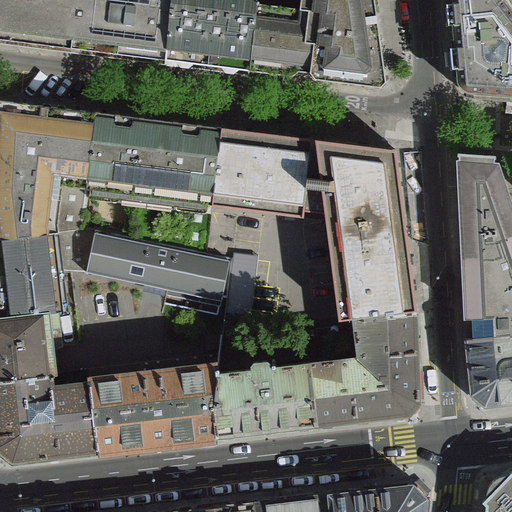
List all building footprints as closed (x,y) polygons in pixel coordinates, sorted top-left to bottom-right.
[(0,0),(0,39),(73,48),(78,0),(0,0)] [(167,59),(172,0),(78,0),(73,48),(167,59)] [(250,71),(258,4),(258,0),(172,0),(167,59),(250,71)] [(375,0),(302,0),(301,10),(310,11),(378,18),(375,0)] [(511,6),(507,0),(450,0),(457,78),(475,94),(511,96),(511,6)] [(306,42),(310,11),(301,10),(258,4),(250,71),(293,76),(300,71),(312,73),(315,43),(306,42)] [(378,18),(310,11),(306,42),(315,43),(312,73),(317,79),(382,87),(387,82),(378,18)] [(0,240),(61,232),(59,222),(64,185),(88,188),(96,113),(0,100),(0,240)] [(222,128),(96,113),(88,188),(140,195),(213,205),(222,128)] [(305,211),(313,138),(222,128),(213,205),(304,217),(305,211)] [(326,213),(316,138),(313,138),(305,211),(326,213)] [(326,213),(329,229),(406,218),(396,149),(316,138),(326,213)] [(495,156),(459,153),(464,259),(496,258),(502,256),(497,241),(511,235),(511,201),(499,164),(494,163),(495,156)] [(82,229),(88,188),(64,185),(59,222),(61,232),(82,229)] [(140,195),(136,239),(153,242),(207,254),(213,205),(140,195)] [(355,316),(418,310),(406,218),(329,229),(340,318),(355,316)] [(88,272),(96,230),(91,228),(82,229),(61,232),(65,271),(88,272)] [(146,284),(153,242),(136,239),(96,230),(88,272),(146,284)] [(54,351),(63,346),(60,313),(70,311),(65,271),(61,232),(0,240),(0,306),(1,318),(0,318),(0,380),(52,374),(56,373),(55,362),(54,351)] [(511,235),(497,241),(502,256),(496,258),(464,259),(467,318),(473,317),(474,337),(507,334),(511,335),(511,235)] [(226,300),(232,259),(207,254),(153,242),(146,284),(226,300)] [(226,300),(146,284),(143,299),(187,308),(224,316),(226,300)] [(224,316),(187,308),(184,338),(223,334),(224,316)] [(360,356),(311,362),(318,424),(411,414),(421,403),(418,310),(355,316),(360,356)] [(511,335),(507,334),(474,337),(467,339),(474,393),(487,404),(511,401),(511,335)] [(254,369),(221,372),(216,411),(219,436),(318,424),(311,362),(271,367),(271,362),(268,360),(256,362),(254,364),(254,369)] [(91,379),(91,381),(100,449),(219,436),(216,411),(221,372),(220,364),(91,379)] [(53,385),(52,374),(0,380),(0,447),(14,459),(100,449),(91,381),(53,385)] [(494,479),(511,496),(511,471),(511,473),(505,473),(500,475),(497,477),(494,479)] [(511,511),(511,496),(494,479),(491,483),(489,490),(488,496),(484,500),(488,503),(486,511),(511,511)] [(415,484),(332,493),(334,511),(425,511),(427,496),(415,484)] [(334,511),(332,493),(254,502),(255,511),(334,511)] [(255,511),(254,502),(177,511),(176,511),(255,511)]
